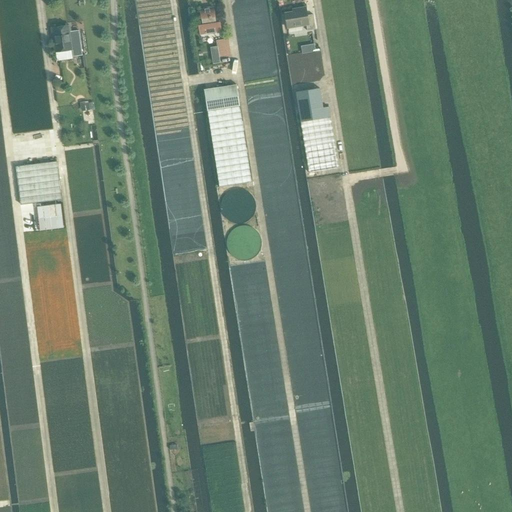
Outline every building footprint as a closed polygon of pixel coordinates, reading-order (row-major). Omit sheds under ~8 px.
[(199,25),(200,34),(207,33),(207,34),(215,33),(214,32),(221,31),(219,22),(216,22),(213,7),(209,8),(209,7),(204,8),(204,9),(200,9),(203,24),(199,25)] [(285,13),(287,28),(293,27),(306,25),(306,31),(316,29),(313,14),(307,15),(306,7),(297,9),(298,11),(285,13)] [(57,27),(54,28),(56,42),(54,43),(55,52),(57,60),(68,58),(67,50),(73,49),(74,56),(82,55),(79,30),(70,31),(70,25),(67,26),(64,26),(62,24),(58,25),(57,27)] [(204,89),(219,187),(251,182),(236,84),(204,89)] [(301,121),(300,122),(309,173),(339,168),(329,107),(323,108),(320,88),(296,92),(301,121)] [(56,161),(16,166),(21,204),(61,200),(56,161)] [(61,204),(37,207),(38,215),(40,231),(63,228),(61,204)]
